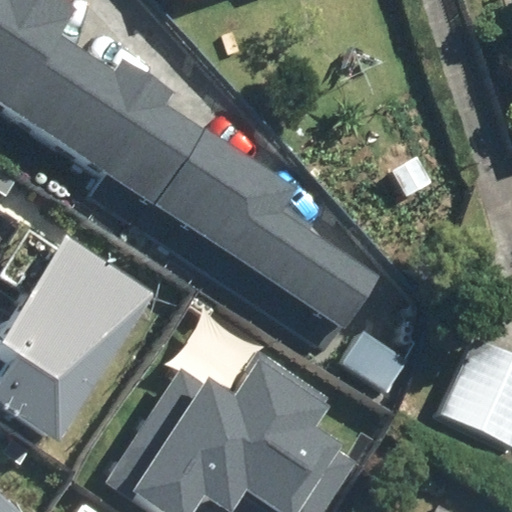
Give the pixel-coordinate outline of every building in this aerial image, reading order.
[(54,35),(0,0),(0,127),(329,344),(365,289),(261,221),(274,201),(44,49),(54,35)] [(511,0),(502,0),(501,1),(511,34),(511,0)] [(0,320),(0,426),(42,454),(138,308),(48,248),(0,320)] [(511,358),(464,336),(427,413),(503,449),(511,429),(511,358)] [(171,369),(91,490),(124,511),(177,511),(200,478),(250,511),(298,511),(324,473),(293,453),(321,411),(245,361),(219,400),(171,369)]
